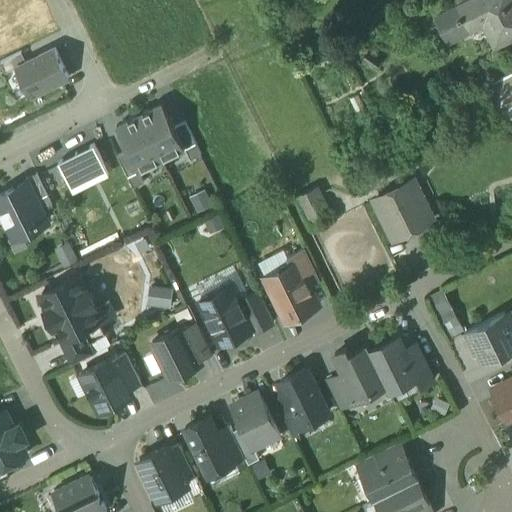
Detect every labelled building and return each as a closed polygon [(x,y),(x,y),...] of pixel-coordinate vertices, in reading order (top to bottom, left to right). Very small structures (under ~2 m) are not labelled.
[(511,0),(474,0),(456,9),(465,28),(467,27),(482,20),(495,47),(511,39),(511,0)] [(456,9),(436,18),(448,42),(469,31),(467,27),(465,28),(456,9)] [(68,78),(54,51),(27,64),(17,69),(30,96),(68,78)] [(17,69),(27,64),(21,53),(0,63),(0,64),(5,75),(17,69)] [(511,73),(486,86),(497,109),(511,102),(511,73)] [(163,104),(140,115),(162,160),(185,148),(175,128),(163,104)] [(138,171),(162,160),(140,115),(117,126),(128,150),(138,171)] [(186,122),(175,128),(185,148),(190,159),(201,154),(186,122)] [(108,175),(95,148),(61,164),(75,191),(108,175)] [(138,171),(128,150),(117,156),(133,188),(144,183),(138,171)] [(37,174),(27,179),(28,182),(42,210),(52,205),(37,174)] [(413,180),(375,198),(394,237),(432,219),(413,180)] [(42,210),(28,182),(0,195),(0,206),(1,209),(15,239),(48,223),(42,210)] [(333,218),(316,185),(293,197),(309,230),(333,218)] [(205,189),(189,196),(197,212),(212,205),(205,189)] [(56,246),(65,264),(78,258),(69,240),(56,246)] [(305,246),(287,254),(292,264),(298,261),(309,284),(320,278),(305,246)] [(292,264),(282,270),(279,268),(265,275),(287,318),(319,302),(309,284),(298,261),(292,264)] [(85,289),(78,274),(42,292),(49,306),(45,308),(53,324),(57,322),(63,336),(64,337),(84,327),(90,339),(106,331),(93,305),(96,303),(88,287),(85,289)] [(170,305),(172,284),(151,282),(148,303),(170,305)] [(211,289),(202,293),(200,299),(221,341),(252,326),(253,326),(239,297),(232,283),(217,291),(211,289)] [(258,287),(239,297),(253,326),(252,326),(254,330),(274,319),(258,287)] [(442,289),(429,295),(438,313),(451,307),(442,289)] [(451,307),(438,313),(445,328),(459,321),(451,307)] [(511,325),(505,311),(464,331),(471,345),(476,343),(486,362),(511,348),(511,325)] [(197,320),(184,326),(200,358),(213,352),(197,320)] [(184,326),(183,324),(152,340),(170,375),(201,360),(200,358),(184,326)] [(84,327),(64,337),(63,336),(60,338),(72,362),(95,350),(90,339),(84,327)] [(396,343),(393,337),(370,348),(370,349),(386,383),(389,389),(417,375),(418,375),(404,347),(396,343)] [(434,377),(416,341),(404,347),(418,375),(417,375),(421,384),(425,382),(434,377)] [(368,344),(351,353),(347,346),(335,352),(344,370),(357,397),(386,383),(370,349),(370,348),(368,344)] [(126,350),(113,356),(129,388),(142,382),(126,350)] [(113,356),(81,371),(100,409),(132,394),(129,388),(113,356)] [(306,366),(280,379),(288,395),(302,423),(303,423),(328,410),(306,366)] [(344,370),(326,379),(339,406),(357,397),(344,370)] [(417,375),(390,389),(395,400),(421,387),(422,389),(427,386),(425,382),(421,384),(417,375)] [(511,378),(503,383),(507,389),(496,394),(509,420),(511,419),(511,378)] [(258,390),(233,402),(254,446),(254,445),(279,433),(258,390)] [(302,423),(288,395),(277,400),(293,433),(305,427),(303,423),(302,423)] [(210,413),(185,426),(208,473),(233,461),(233,460),(218,430),(210,413)] [(0,415),(0,465),(27,452),(21,439),(26,437),(19,422),(14,425),(11,419),(4,423),(0,415)] [(243,451),(230,424),(218,430),(233,460),(233,461),(245,454),(243,451)] [(399,441),(367,457),(372,468),(404,452),(399,441)] [(180,442),(169,447),(185,479),(195,473),(180,442)] [(167,444),(140,457),(160,498),(187,484),(185,479),(169,447),(167,444)] [(254,446),(243,451),(245,454),(249,461),(259,456),(254,445),(254,446)] [(372,468),(362,472),(375,498),(376,498),(417,477),(404,452),(372,468)] [(89,473),(48,494),(56,510),(51,511),(100,511),(107,509),(89,473)] [(417,477),(376,498),(382,511),(410,511),(429,503),(417,477)] [(187,484),(160,498),(166,511),(194,497),(187,484)] [(433,511),(429,503),(410,511),(433,511)]
